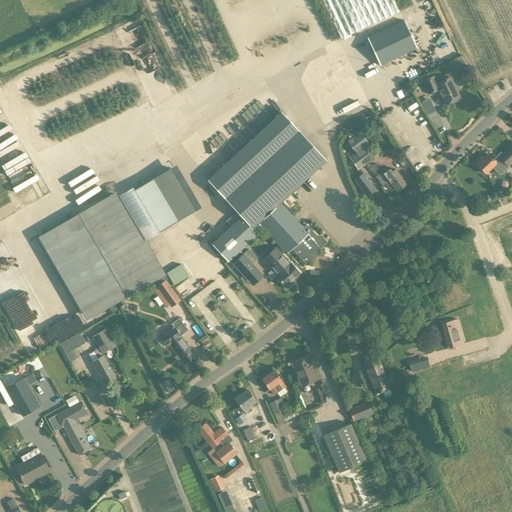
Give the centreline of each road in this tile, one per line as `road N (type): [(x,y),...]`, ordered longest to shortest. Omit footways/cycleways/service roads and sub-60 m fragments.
road 1 (unclassified): [(59,511),(152,424),(304,307),(511,100)]
road 2 (unknown): [(276,87),(175,153)]
